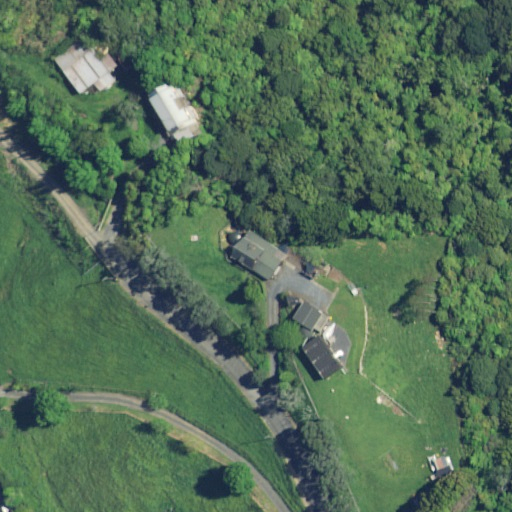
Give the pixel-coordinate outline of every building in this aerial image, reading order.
[(116,79),(110,72),(118,66),(109,55),(100,62),(83,41),(58,61),(84,93),(97,83),(103,90),(116,79)] [(189,128),(200,123),(179,83),(156,95),(183,147),(195,141),(189,128)] [(277,280),(293,253),(254,231),(239,258),(277,280)] [(312,301),(301,318),(330,336),(340,322),(334,319),(335,317),(312,301)] [(311,348),(333,377),(349,366),(327,336),(311,348)]
